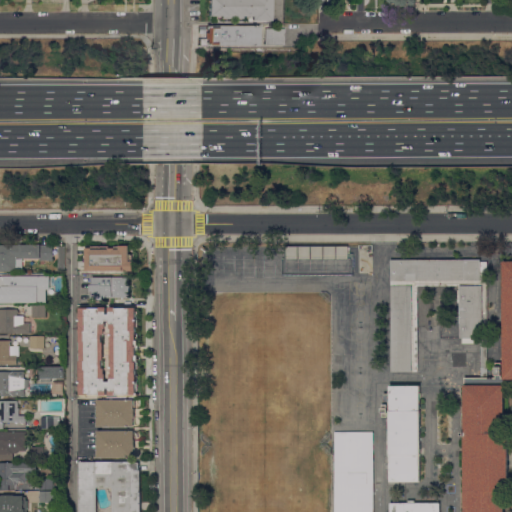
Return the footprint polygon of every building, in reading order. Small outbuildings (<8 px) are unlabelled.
[(271,0),(271,21),(252,20),(252,16),(242,16),(242,19),(221,18),(221,16),(209,16),(209,0),(271,0)] [(208,45),(208,25),(260,25),(260,45),(208,45)] [(285,28),(285,45),(266,44),(266,28),(285,28)] [(0,245),(20,245),(20,244),(41,244),(41,245),(54,245),(54,260),(40,260),(40,258),(23,258),(23,269),(18,269),(18,271),(0,271),(0,245)] [(130,261),(133,261),(133,270),(86,271),(86,247),(92,247),(92,249),(109,249),(109,247),(115,247),(115,249),(120,249),(120,245),(129,245),(130,261)] [(476,338),(476,343),(463,343),(463,338),(460,338),(460,302),(458,302),(458,290),(461,290),(460,285),(418,285),(418,371),(413,371),(392,371),(391,259),(482,259),(482,261),(488,261),(488,338),(481,338),(476,338)] [(464,511),(464,386),(465,386),(465,378),(482,378),(488,378),(496,378),(496,363),(502,363),(502,377),(504,377),(504,261),(511,261),(511,385),(505,386),(505,433),(509,433),(509,491),(505,491),(505,511),(464,511)] [(2,274),(2,273),(14,273),(14,274),(21,274),(21,278),(22,278),(22,280),(21,280),(21,283),(20,283),(20,285),(24,285),(24,295),(19,295),(19,302),(0,302),(0,277),(2,277),(2,274)] [(49,275),(49,287),(36,287),(36,286),(32,286),(32,276),(36,275),(49,275)] [(129,277),(130,286),(131,287),(131,291),(130,292),(130,297),(124,297),(124,299),(122,299),(122,298),(105,297),(105,300),(93,299),(93,291),(90,291),(90,284),(93,284),(93,277),(129,277)] [(47,305),(47,317),(33,317),(33,305),(47,305)] [(109,388),(107,388),(107,395),(80,394),(80,381),(81,381),(81,377),(80,377),(80,361),(81,341),(79,341),(80,307),(100,307),(107,307),(107,311),(106,313),(107,313),(107,314),(109,314),(109,306),(116,306),(116,307),(137,307),(136,310),(136,321),(137,321),(136,325),(136,340),(138,340),(138,347),(136,347),(136,354),(138,354),(138,362),(137,362),(136,368),(137,368),(137,394),(109,395),(109,388)] [(18,333),(0,333),(0,309),(18,309),(18,311),(20,311),(20,313),(19,313),(19,316),(25,316),(25,318),(28,318),(28,323),(31,323),(31,333),(18,333)] [(40,347),(40,348),(37,348),(37,347),(31,347),(31,345),(19,345),(20,336),(31,336),(45,336),(45,347),(40,347)] [(0,340),(11,340),(11,346),(20,346),(20,356),(18,356),(18,364),(9,364),(9,365),(7,365),(7,364),(6,364),(0,364),(0,340)] [(65,367),(65,378),(56,378),(56,380),(46,380),(46,378),(41,378),(41,377),(39,377),(39,368),(41,368),(41,367),(65,367)] [(0,396),(0,371),(25,371),(25,378),(26,378),(26,379),(27,379),(27,388),(25,388),(25,396),(8,396),(8,397),(7,397),(6,396),(0,396)] [(64,394),(55,393),(53,391),(53,383),(54,381),(64,381),(64,394)] [(421,481),(391,481),(391,456),(390,411),(391,411),(391,397),(388,397),(388,416),(383,416),(383,407),(383,404),(384,404),(384,393),(390,393),(390,386),(421,386),(421,481)] [(135,399),(135,409),(136,409),(136,417),(135,417),(135,426),(98,427),(98,399),(135,399)] [(0,401),(19,401),(19,408),(20,408),(20,415),(27,415),(27,418),(28,418),(28,421),(27,421),(27,422),(4,422),(4,429),(0,429),(0,401)] [(61,416),(61,428),(42,428),(42,417),(61,416)] [(135,430),(135,439),(135,449),(135,457),(98,458),(98,431),(135,430)] [(0,431),(29,431),(29,442),(28,442),(28,443),(27,443),(27,451),(18,451),(18,453),(14,453),(14,459),(0,459),(0,431)] [(335,511),(335,432),(374,432),(374,511),(335,511)] [(32,447),(45,447),(45,459),(32,459),(32,447)] [(16,483),(16,485),(9,485),(9,490),(0,490),(0,462),(37,462),(37,472),(30,472),(30,481),(27,483),(19,483),(16,483)] [(80,511),(80,462),(136,462),(136,463),(140,463),(140,470),(141,470),(141,511),(80,511)] [(40,479),(54,479),(54,489),(40,489),(40,479)] [(40,491),(55,491),(54,502),(40,502),(40,491)] [(0,511),(0,495),(24,495),(24,497),(27,497),(27,500),(28,500),(28,511),(0,511)] [(408,503),(408,500),(416,500),(416,503),(441,503),(441,511),(390,511),(391,503),(408,503)]
